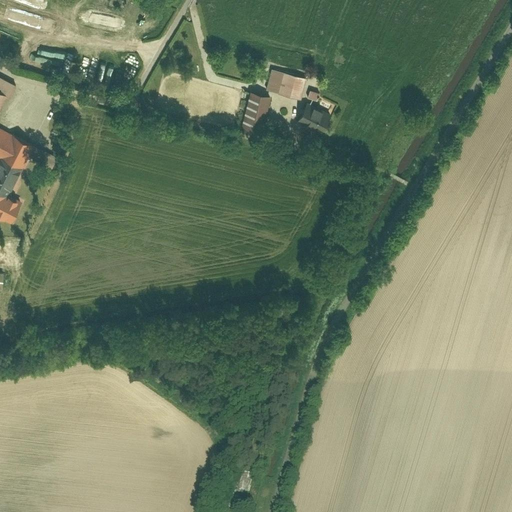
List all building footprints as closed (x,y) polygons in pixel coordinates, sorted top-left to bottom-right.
[(52,40),(49,52),(64,55),(66,44),(52,40)] [(307,81),(273,72),(268,88),(302,98),(307,81)] [(316,98),(318,91),(309,88),(306,95),(316,98)] [(0,93),(0,158),(4,160),(0,167),(0,192),(9,197),(36,147),(0,128),(0,109),(6,97),(0,93)] [(262,136),(271,100),(253,96),(244,132),(262,136)] [(298,119),(322,130),(330,113),(306,102),(298,119)] [(239,490),(249,492),(252,475),(242,473),(239,490)]
